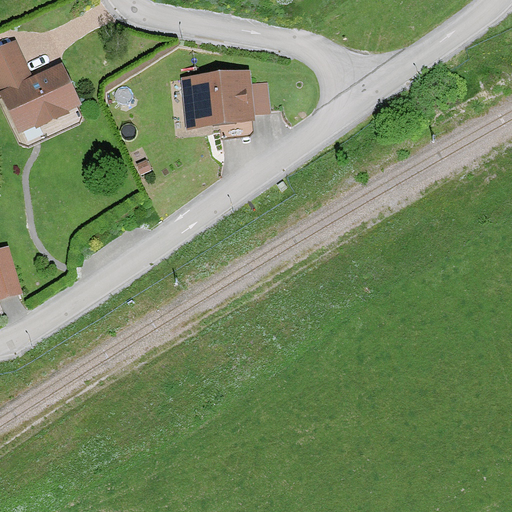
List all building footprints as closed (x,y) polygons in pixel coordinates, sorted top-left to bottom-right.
[(14,43),(0,49),(0,85),(5,97),(20,130),(39,121),(46,124),(57,118),(61,112),(77,104),(67,83),(61,69),(32,82),(14,43)] [(239,74),(192,79),(197,121),(252,116),(252,114),(269,112),(266,83),(249,85),(248,73),(239,74)] [(197,121),(192,79),(185,80),(190,127),(252,121),(252,116),(197,121)] [(83,118),(77,104),(61,112),(57,118),(46,124),(39,121),(20,130),(5,97),(0,98),(0,103),(18,143),(29,143),(34,140),(83,118)] [(5,250),(0,250),(0,293),(15,289),(5,250)]
